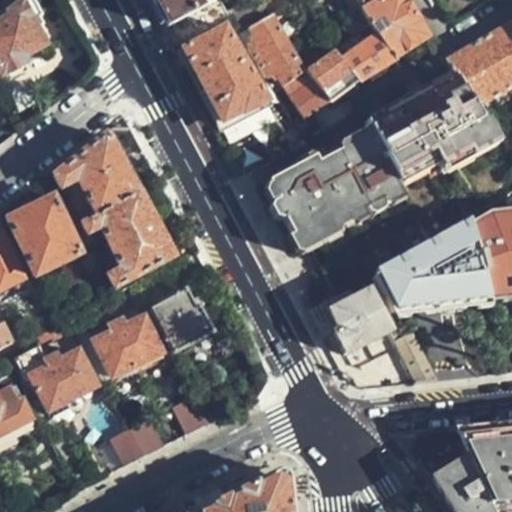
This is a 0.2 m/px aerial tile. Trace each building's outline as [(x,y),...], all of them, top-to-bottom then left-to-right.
[(41,45),(29,21),(36,16),(38,14),(29,0),(28,0),(26,1),(19,3),(5,12),(8,18),(0,22),(0,73),(23,62),(19,57),(41,45)] [(152,0),(177,45),(227,21),(223,11),(218,0),(152,0)] [(244,0),(223,11),(227,21),(235,34),(264,19),(253,0),(244,0)] [(408,0),(348,0),(361,20),(343,30),(350,40),(368,28),(378,38),(396,59),(429,37),(408,0)] [(235,34),(273,93),(281,88),(303,73),(272,15),(264,19),(235,34)] [(511,24),(446,63),(452,76),(473,111),(511,89),(511,24)] [(333,53),(342,63),(378,38),(368,28),(350,40),(339,48),(333,53)] [(269,104),(223,30),(180,51),(219,127),(242,115),(244,119),(269,104)] [(360,83),(396,59),(378,38),(342,63),(360,83)] [(327,42),(333,53),(339,48),(333,39),(327,42)] [(327,57),(333,53),(327,42),(320,47),(327,57)] [(333,102),(360,83),(342,63),(333,53),(327,57),(306,71),(325,95),(333,102)] [(303,73),(281,88),(300,113),(325,95),(306,71),(303,73)] [(368,131),(402,195),(419,223),(510,175),(473,111),(452,76),(366,126),(368,131)] [(300,113),(305,120),(307,121),(333,102),(325,95),(300,113)] [(277,153),(303,142),(294,128),(270,141),(277,153)] [(272,211),(270,220),(278,233),(286,233),(295,249),(306,244),(330,289),(373,268),(347,222),(402,195),(368,131),(351,142),(352,146),(302,172),(297,167),(265,184),(277,208),(272,211)] [(93,216),(136,196),(121,167),(107,141),(100,139),(72,162),(52,178),(59,191),(73,183),(93,216)] [(511,193),(469,217),(473,233),(511,215),(511,193)] [(152,227),(136,196),(93,216),(79,223),(80,226),(84,234),(96,228),(118,271),(105,277),(112,290),(168,259),(152,227)] [(65,234),(49,200),(27,211),(5,222),(32,279),(76,256),(65,234)] [(376,274),(368,278),(393,324),(401,337),(408,334),(433,383),(459,381),(449,362),(453,359),(436,327),(432,329),(424,313),(450,300),(449,296),(469,285),(459,258),(477,251),(473,233),(469,217),(433,237),(436,246),(405,261),(402,254),(373,268),(376,274)] [(511,227),(483,233),(493,277),(511,273),(511,227)] [(0,290),(22,280),(6,250),(0,237),(0,290)] [(187,291),(183,282),(155,298),(159,305),(149,311),(174,355),(209,334),(196,310),(193,311),(187,300),(183,293),(187,291)] [(361,283),(306,311),(322,340),(333,334),(345,355),(387,332),(386,328),(361,283)] [(110,312),(105,301),(68,321),(72,329),(75,332),(110,312)] [(68,321),(58,328),(61,333),(72,329),(68,321)] [(163,359),(142,322),(125,330),(121,323),(107,330),(111,337),(95,346),(113,381),(118,378),(121,383),(141,371),(163,359)] [(393,324),(386,328),(387,332),(417,385),(433,383),(408,334),(401,337),(393,324)] [(0,349),(8,346),(0,328),(0,349)] [(95,389),(76,355),(60,363),(55,355),(44,361),(37,350),(15,361),(26,382),(29,381),(48,415),(95,389)] [(31,421),(22,403),(20,403),(8,382),(0,386),(0,439),(13,433),(15,435),(29,427),(28,423),(31,421)] [(204,427),(227,416),(212,389),(190,400),(204,427)] [(184,437),(204,427),(190,400),(170,411),(184,437)] [(142,458),(162,447),(149,423),(129,434),(142,458)] [(511,428),(455,435),(491,511),(496,511),(511,510),(511,428)] [(122,469),(142,458),(129,434),(109,445),(122,469)] [(440,436),(427,471),(449,511),(491,511),(455,435),(440,436)] [(288,511),(285,486),(267,478),(235,493),(221,499),(215,490),(194,500),(195,511),(288,511)]
